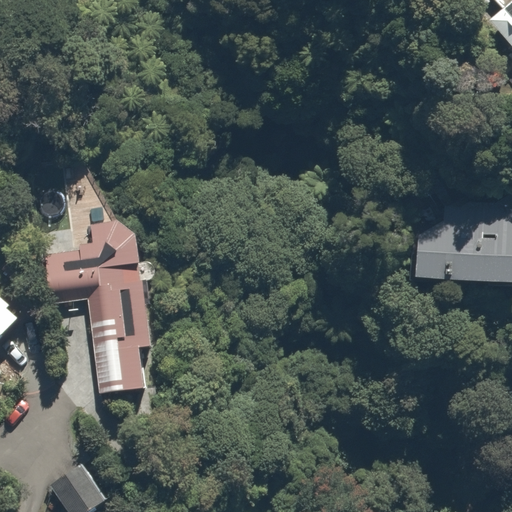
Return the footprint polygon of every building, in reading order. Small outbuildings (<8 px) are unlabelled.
[(511,43),(511,50),(504,57),(492,68),(511,90),(511,89),(511,2),(492,21),(511,43)] [(152,363),(160,362),(144,211),(118,213),(113,163),(14,173),(22,250),(46,247),(52,305),(91,301),(102,405),(155,399),(152,363)] [(511,206),(426,205),(424,288),(511,289),(511,206)] [(0,389),(7,381),(0,375),(0,337),(2,335),(14,344),(37,316),(0,287),(0,389)] [(109,511),(111,511),(81,458),(48,476),(68,511),(109,511)]
